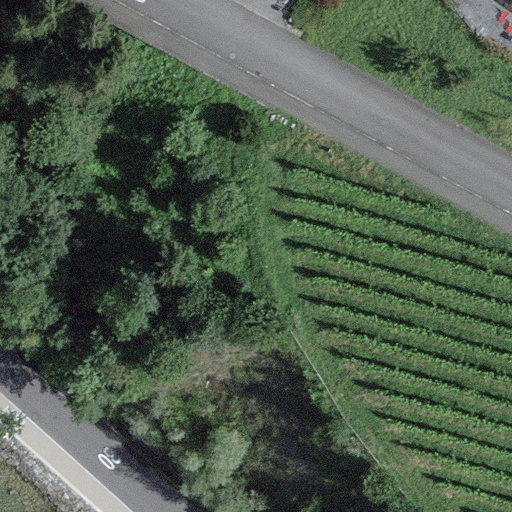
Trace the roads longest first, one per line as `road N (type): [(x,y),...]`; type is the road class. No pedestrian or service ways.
road 1 (residential): [(511,187),(279,57),(195,0)]
road 2 (residential): [(160,511),(0,368)]
